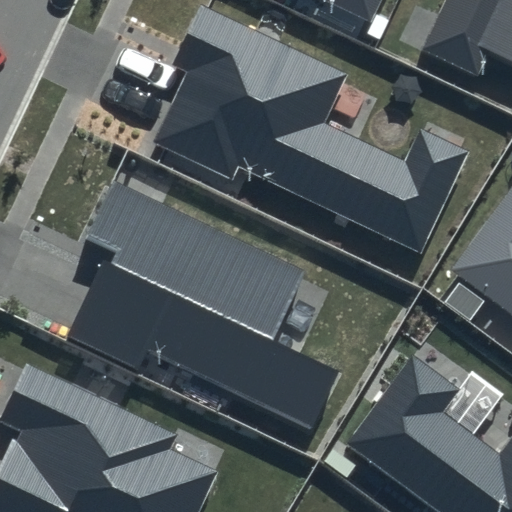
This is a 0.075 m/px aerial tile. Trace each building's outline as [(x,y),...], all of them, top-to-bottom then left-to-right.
[(325,0),(371,21),(380,0),(325,0)] [(511,0),(441,0),(419,48),(480,77),(493,48),(511,56),(511,0)] [(347,74),(201,5),(173,63),(188,70),(154,142),(233,179),(239,166),(421,252),(470,150),(420,126),(404,160),(324,122),(347,74)] [(305,270),(115,180),(87,239),(107,248),(64,338),(139,373),(149,351),(311,427),(337,371),(271,340),(305,270)] [(511,188),(452,270),(511,313),(511,188)] [(461,388),(412,353),(346,443),(438,511),(511,511),(511,436),(499,454),(443,412),(461,388)] [(178,433),(26,362),(0,418),(0,424),(15,431),(0,464),(0,511),(197,511),(217,471),(170,450),(178,433)]
